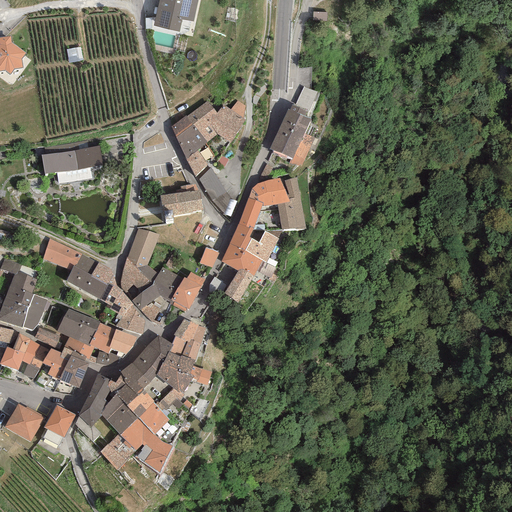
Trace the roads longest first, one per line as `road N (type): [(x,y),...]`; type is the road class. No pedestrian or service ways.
road 1 (tertiary): [(231,234),(274,122),(285,0)]
road 2 (residential): [(155,334),(117,277),(138,139),(164,120)]
road 3 (residential): [(164,120),(203,200),(231,234)]
road 4 (tertiary): [(155,334),(191,312),(231,234)]
road 5 (residential): [(137,0),(164,120)]
